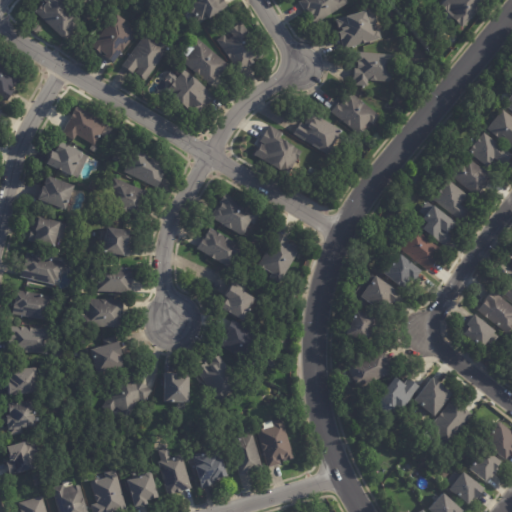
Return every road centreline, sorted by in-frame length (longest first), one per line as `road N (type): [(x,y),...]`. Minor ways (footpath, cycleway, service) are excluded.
road 1 (residential): [(366,511),(330,450),(314,397),(316,289),(336,226),(511,7)]
road 2 (residential): [(250,0),(298,71),(229,122),(169,218),(157,288),(174,323)]
road 3 (residential): [(336,226),(202,162),(56,77),(0,33)]
road 4 (residential): [(511,404),(419,330),(511,202)]
road 5 (residential): [(56,77),(18,147),(0,211)]
